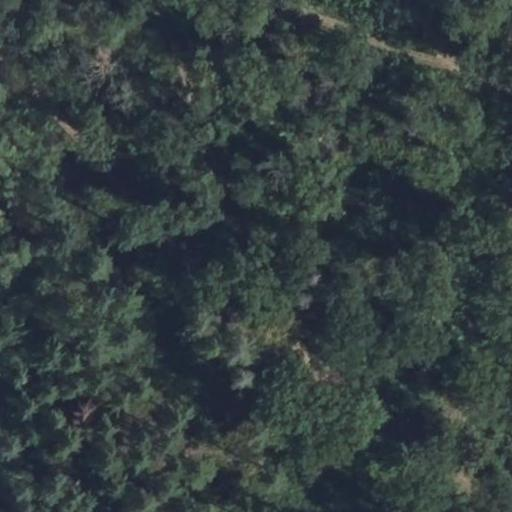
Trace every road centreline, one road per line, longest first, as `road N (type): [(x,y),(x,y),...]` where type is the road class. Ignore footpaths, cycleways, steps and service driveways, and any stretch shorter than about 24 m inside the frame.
road 1 (track): [(503,511),(239,310),(0,77)]
road 2 (track): [(167,0),(239,196),(239,310)]
